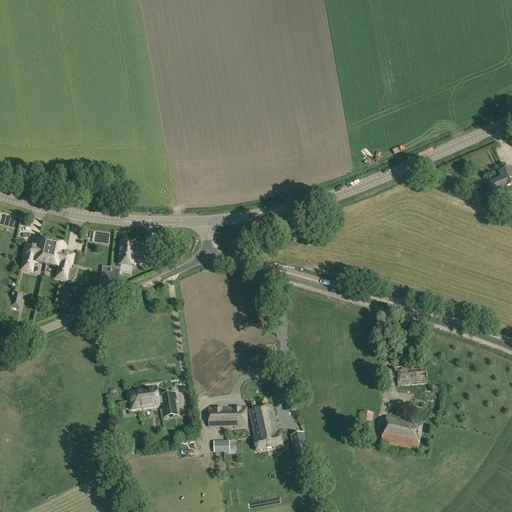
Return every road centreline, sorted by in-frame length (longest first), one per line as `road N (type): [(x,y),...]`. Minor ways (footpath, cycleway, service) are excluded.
road 1 (tertiary): [(511,123),(308,206),(207,222)]
road 2 (unclassified): [(511,348),(207,256)]
road 3 (unclassified): [(0,349),(207,256)]
road 4 (tertiary): [(207,222),(109,220),(0,197)]
